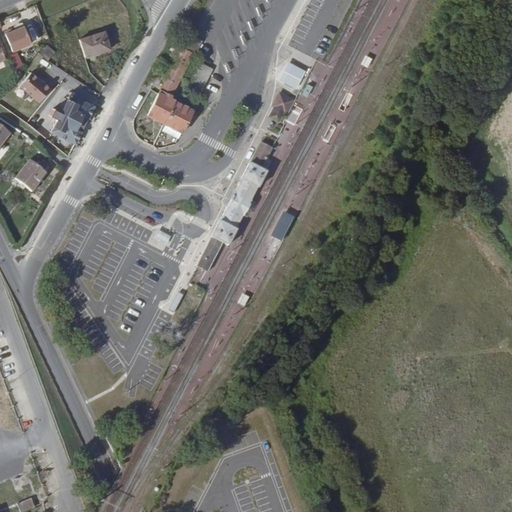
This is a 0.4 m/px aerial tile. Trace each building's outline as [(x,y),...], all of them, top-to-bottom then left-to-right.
[(1,31),(10,50),(28,42),(21,25),(10,29),(9,27),(1,31)] [(83,53),(107,46),(101,29),(77,37),(83,53)] [(192,59),(202,41),(189,34),(179,52),(192,59)] [(43,43),(36,53),(44,58),(51,49),(43,43)] [(210,68),(198,62),(175,106),(187,112),(210,68)] [(54,67),(52,75),(62,79),(64,71),(54,67)] [(37,101),(48,87),(28,72),(17,85),(37,101)] [(296,95),(280,87),(266,116),(283,123),(284,120),(292,104),(296,95)] [(75,102),(76,100),(67,95),(45,130),(69,145),(81,125),(89,110),(75,102)] [(175,106),(157,96),(145,119),(179,136),(180,133),(183,127),(186,122),(189,117),(190,114),(187,112),(175,106)] [(274,149),(261,143),(251,162),(263,169),(274,149)] [(26,190),(40,174),(23,160),(10,176),(26,190)] [(252,200),(268,171),(263,169),(251,162),(236,192),(231,201),(224,215),(214,234),(215,235),(227,241),(230,242),(240,224),(248,209),(252,200)] [(256,202),(252,200),(248,209),(240,224),(244,225),(256,202)] [(166,245),(170,236),(157,230),(152,239),(166,245)] [(199,264),(212,270),(227,241),(215,235),(199,264)] [(215,275),(213,286),(221,288),(224,277),(215,275)] [(14,509),(27,504),(24,497),(11,502),(14,509)]
